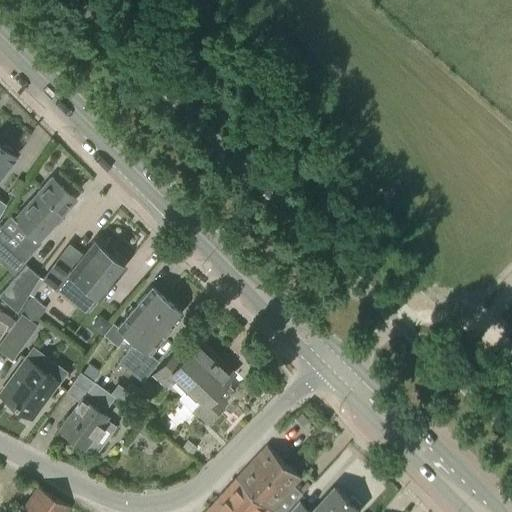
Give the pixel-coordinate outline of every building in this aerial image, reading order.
[(0,211),(5,204),(0,200),(0,173),(14,154),(11,152),(11,149),(4,143),(1,144),(0,143),(0,211)] [(36,238),(74,197),(50,176),(13,217),(9,213),(0,223),(0,239),(21,258),(38,240),(36,238)] [(18,180),(10,193),(16,197),(24,184),(18,180)] [(123,264),(91,239),(80,253),(67,243),(40,277),(54,289),(67,272),(98,296),(123,264)] [(0,296),(16,310),(31,287),(38,275),(25,263),(0,291),(0,296)] [(134,331),(163,296),(150,285),(116,324),(126,333),(130,328),(134,331)] [(24,305),(20,310),(21,312),(34,322),(46,306),(30,294),(23,305),(24,305)] [(147,350),(180,311),(163,296),(134,331),(130,328),(126,333),(134,339),(117,359),(141,379),(157,359),(147,350)] [(37,324),(34,322),(21,312),(0,340),(0,350),(11,359),(37,324)] [(91,328),(100,335),(108,326),(98,318),(91,328)] [(183,390),(216,355),(199,338),(180,357),(173,350),(151,373),(162,383),(172,372),(177,377),(173,381),(183,390)] [(0,388),(0,395),(31,419),(67,370),(32,344),(0,388)] [(203,420),(224,398),(215,390),(233,371),(216,355),(183,390),(184,390),(177,397),(203,420)] [(64,389),(77,399),(57,426),(83,445),(92,433),(95,436),(102,426),(99,424),(106,413),(96,406),(99,401),(105,406),(113,395),(92,379),(79,370),(64,389)] [(138,430),(148,438),(153,432),(143,424),(138,430)] [(182,447),(191,454),(196,447),(188,440),(182,447)] [(257,495),(287,463),(266,444),(237,476),(257,495)] [(301,476),(287,463),(257,495),(271,509),(274,511),(287,511),(303,494),(293,485),(301,476)] [(268,511),(271,509),(257,495),(237,476),(213,502),(223,511),(268,511)] [(62,511),(67,506),(68,504),(37,484),(16,511),(62,511)] [(348,497),(334,484),(310,511),(299,501),(289,511),(356,511),(360,508),(357,506),(360,503),(351,495),(348,497)] [(223,511),(213,502),(203,511),(223,511)]
